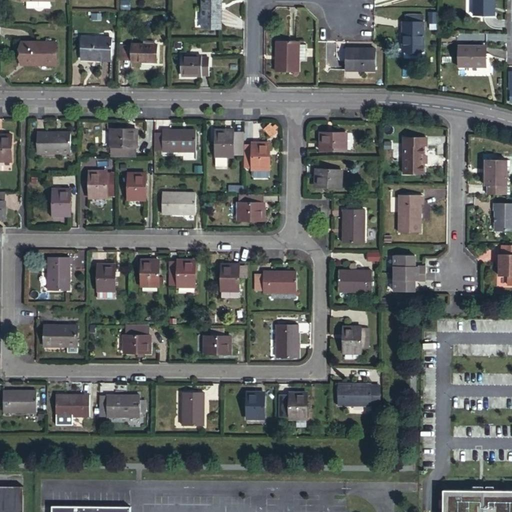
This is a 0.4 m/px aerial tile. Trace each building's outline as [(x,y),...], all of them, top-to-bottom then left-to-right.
[(217,0),(200,0),(200,29),(217,28),(217,0)] [(491,13),(491,0),(470,0),(470,14),(491,13)] [(419,57),(420,24),(404,25),(401,25),(400,57),(401,57),(401,64),(419,63),(419,57)] [(107,39),(78,39),(78,60),(107,60),(107,39)] [(295,42),(273,42),(273,74),(295,74),(295,42)] [(54,45),(19,43),(19,63),(37,64),(37,67),(53,67),(54,45)] [(152,44),(128,44),(128,61),(153,61),(152,44)] [(483,66),(483,45),(455,45),(455,66),(483,66)] [(373,71),(372,49),(343,50),(344,72),(373,71)] [(177,57),(177,76),(205,76),(205,59),(198,59),(197,57),(177,57)] [(132,129),(107,129),(107,149),(132,149),(132,129)] [(159,130),(159,132),(159,150),(189,151),(189,130),(159,130)] [(340,131),(315,130),(315,148),(341,148),(340,131)] [(229,131),(210,131),(210,169),(222,169),(222,159),(228,159),(228,158),(229,133),(229,131)] [(159,132),(151,132),(151,150),(159,150),(159,132)] [(240,133),(229,133),(228,158),(240,158),(240,142),(240,133)] [(65,135),(34,135),(35,156),(65,156),(65,135)] [(424,136),(401,136),(401,172),(421,172),(421,144),(424,144),(424,136)] [(267,141),(249,141),(249,142),(249,167),(249,168),(267,168),(267,141)] [(249,142),(240,142),(240,158),(240,167),(249,167),(249,142)] [(503,157),(482,157),(482,183),(484,183),(484,192),(503,192),(503,157)] [(337,168),(311,168),(311,185),(337,186),(337,168)] [(103,171),(85,171),(84,199),(103,199),(103,171)] [(141,176),(123,176),(122,203),(141,203),(141,176)] [(62,191),(44,191),(44,217),(62,217),(62,191)] [(191,193),(158,193),(159,215),(191,215),(191,193)] [(420,193),(397,193),(397,230),(418,230),(418,203),(420,203),(420,193)] [(259,195),(236,195),(236,202),(259,203),(259,195)] [(511,200),(490,200),(490,208),(492,208),(492,228),(511,227),(511,214),(511,204),(511,205),(511,200)] [(259,203),(236,202),(235,202),(235,221),(261,221),(260,203),(259,203)] [(357,211),(336,210),(336,242),(356,242),(357,211)] [(511,243),(502,243),(502,253),(499,253),(499,274),(508,275),(508,284),(511,284),(511,243)] [(392,271),(423,271),(423,265),(414,264),(411,264),(410,260),(414,260),(413,253),(393,252),(392,271)] [(178,263),(177,265),(177,287),(177,289),(194,289),(194,263),(178,263)] [(66,264),(44,264),(44,295),(65,296),(66,264)] [(154,264),(136,264),(136,288),(154,288),(154,264)] [(114,267),(95,267),(95,300),(114,300),(114,267)] [(235,268),(215,268),(215,293),(235,293),(235,268)] [(363,270),(333,270),(334,292),(363,292),(363,270)] [(423,278),(423,271),(392,271),(392,290),(412,290),(413,282),(410,281),(410,278),(413,278),(423,278)] [(291,276),(259,275),(259,296),(291,296),(291,276)] [(74,325),(42,324),(42,344),(74,345),(74,325)] [(293,325),(272,324),(272,353),(292,354),(293,325)] [(145,326),(121,325),(121,334),(145,334),(145,326)] [(356,348),(356,328),(356,326),(338,326),(337,353),(356,353),(356,348)] [(364,328),(356,328),(356,348),(363,348),(364,328)] [(121,334),(119,334),(118,352),(146,353),(147,334),(145,334),(121,334)] [(225,353),(225,335),(197,335),(198,353),(225,353)] [(363,402),(363,384),(333,383),(333,403),(363,404),(363,402)] [(371,384),(363,384),(363,402),(371,402),(371,384)] [(33,393),(0,393),(0,414),(33,414),(33,393)] [(258,395),(242,395),(241,420),(258,420),(258,395)] [(201,396),(179,396),(179,427),(201,427),(201,396)] [(284,398),(284,418),(284,420),(304,421),(304,396),(284,396),(284,398)] [(85,398),(54,397),(54,418),(84,418),(85,398)] [(135,397),(106,397),(106,420),(135,420),(135,397)] [(272,398),(271,419),(284,418),(284,398),(272,398)] [(511,511),(511,483),(443,484),(442,511),(511,511)] [(18,511),(19,485),(0,485),(0,511),(18,511)]
